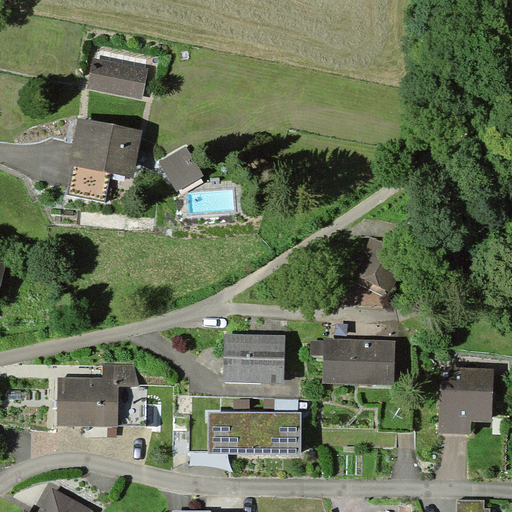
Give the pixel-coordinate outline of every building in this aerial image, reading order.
[(94,58),(88,89),(142,99),(148,68),(94,58)] [(143,130),(77,119),(69,167),(72,168),(109,174),(134,179),(143,130)] [(185,149),(162,162),(175,186),(198,173),(185,149)] [(109,174),(72,168),(67,196),(104,203),(109,174)] [(369,237),(352,272),(391,291),(408,256),(369,237)] [(286,337),(225,335),(223,381),(284,383),(286,337)] [(395,341),(310,340),(310,356),(324,356),(323,385),(395,386),(395,341)] [(102,378),(58,378),(58,427),(109,427),(118,427),(118,388),(138,387),(138,365),(102,365),(102,378)] [(495,370),(442,368),(439,436),(473,437),(473,424),(493,424),(495,370)] [(274,413),(208,413),(208,456),(302,456),(302,413),(298,413),(298,400),(274,400),(274,413)] [(41,511),(87,511),(52,493),(41,511)] [(456,511),(488,511),(488,509),(485,509),(485,501),(457,501),(456,511)] [(241,511),(242,503),(190,503),(190,511),(241,511)]
